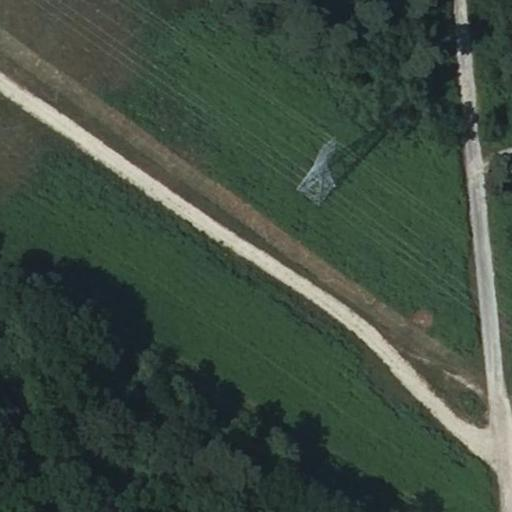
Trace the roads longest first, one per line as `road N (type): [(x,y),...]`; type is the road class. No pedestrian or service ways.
road 1 (track): [(0,62),(497,407)]
road 2 (track): [(455,0),(508,511)]
